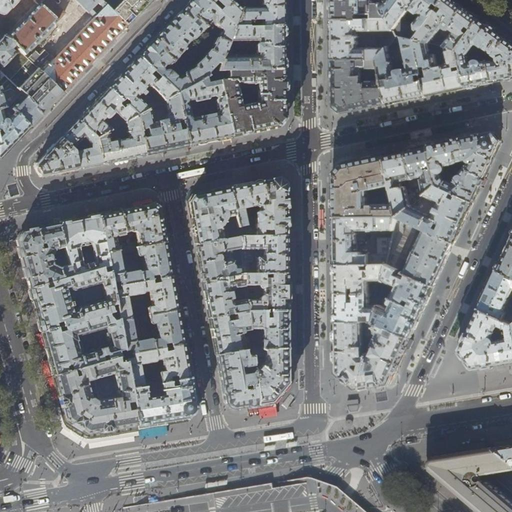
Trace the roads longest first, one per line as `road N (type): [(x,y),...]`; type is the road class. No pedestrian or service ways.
road 1 (residential): [(219,445),(295,431),(309,420),(308,144)]
road 2 (secondary): [(86,490),(367,443)]
road 3 (residential): [(219,445),(167,175)]
road 4 (residential): [(511,182),(397,427)]
road 5 (residential): [(41,203),(25,183),(23,154),(173,0)]
road 6 (residential): [(511,103),(308,144)]
road 7 (tertiary): [(0,336),(22,412),(46,451),(73,470)]
road 8 (residential): [(73,470),(219,445)]
road 9 (residential): [(308,144),(167,175)]
road 10 (residential): [(308,144),(307,0)]
road 11 (residential): [(167,175),(41,203)]
